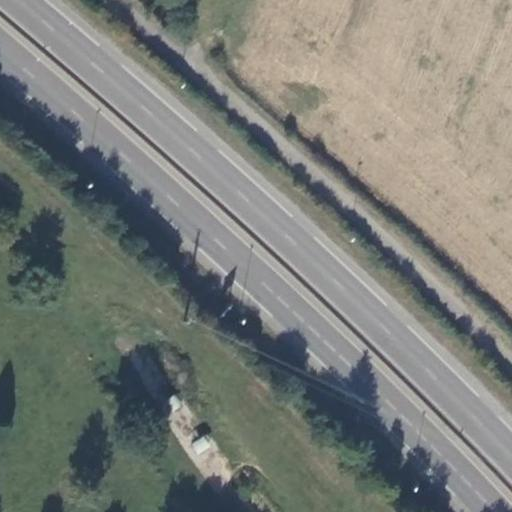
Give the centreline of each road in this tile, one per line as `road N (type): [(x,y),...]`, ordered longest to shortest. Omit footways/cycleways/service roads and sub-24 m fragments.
road 1 (trunk): [(0,45),(252,271),(497,511)]
road 2 (trunk): [(511,459),(283,232),(18,0)]
road 3 (residential): [(111,0),(339,195),(511,366)]
